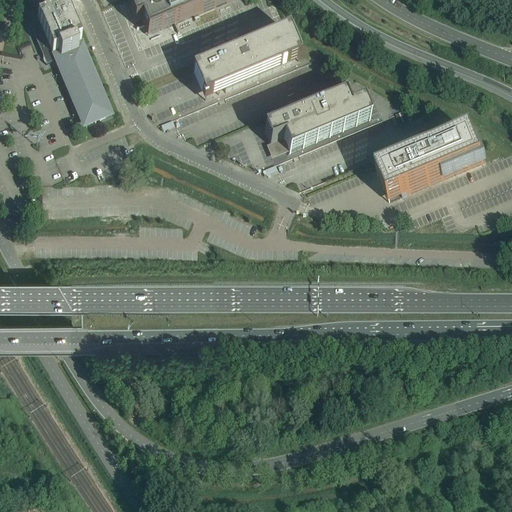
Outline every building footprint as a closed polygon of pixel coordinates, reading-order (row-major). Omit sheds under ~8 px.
[(156,0),(129,12),(134,25),(141,22),(147,37),(234,0),(156,0)] [(84,44),(69,9),(67,10),(66,8),(37,20),(38,22),(37,23),(35,24),(34,26),(32,31),(33,33),(33,36),(46,66),(57,62),(82,123),(86,121),(88,125),(94,122),(95,125),(100,122),(99,120),(105,118),(104,114),(108,112),(82,51),(81,50),(77,51),(76,47),(84,44)] [(204,102),(300,62),(288,33),(192,74),(204,102)] [(264,132),(270,147),(283,141),(289,155),(370,121),(364,105),(350,111),(348,105),(350,104),(346,95),(340,98),(341,100),(264,132)] [(444,185),(487,166),(480,150),(477,151),(471,137),(377,176),(389,204),(402,199),(442,182),(444,185)]
